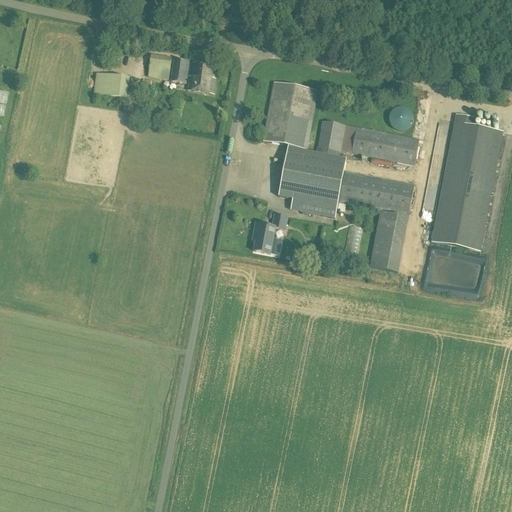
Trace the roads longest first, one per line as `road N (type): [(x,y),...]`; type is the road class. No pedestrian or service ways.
road 1 (unclassified): [(158,511),(250,51)]
road 2 (unclassified): [(250,51),(0,2)]
road 3 (unclassified): [(511,95),(313,60)]
